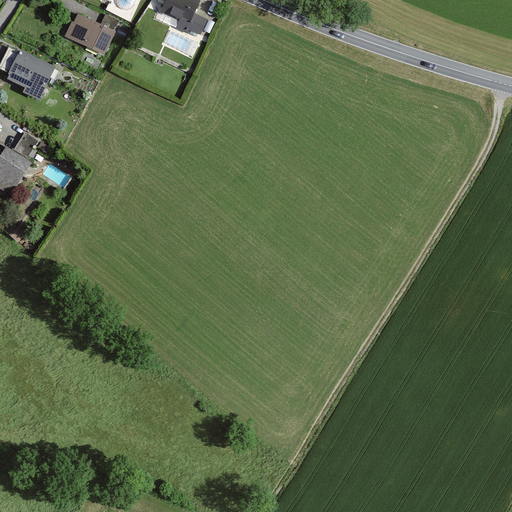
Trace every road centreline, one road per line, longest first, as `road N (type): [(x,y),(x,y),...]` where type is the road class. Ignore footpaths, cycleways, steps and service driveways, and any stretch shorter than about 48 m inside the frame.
road 1 (track): [(503,84),(497,130),(259,511)]
road 2 (secondary): [(267,0),(511,86)]
road 3 (track): [(186,511),(136,489),(45,480),(0,465)]
